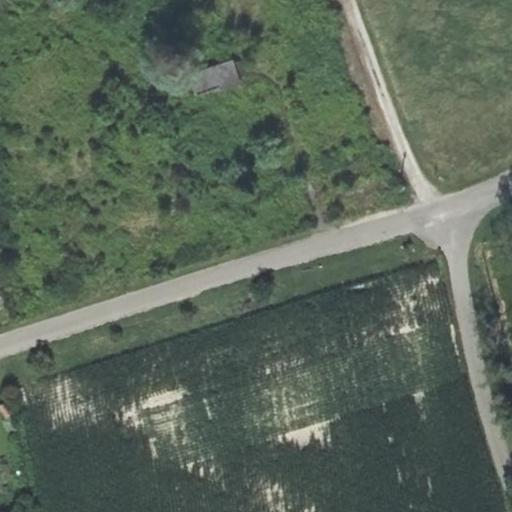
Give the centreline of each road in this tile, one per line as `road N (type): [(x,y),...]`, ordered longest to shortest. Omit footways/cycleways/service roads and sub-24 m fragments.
road 1 (track): [(437,211),(511,482)]
road 2 (track): [(437,211),(412,172),(346,0)]
